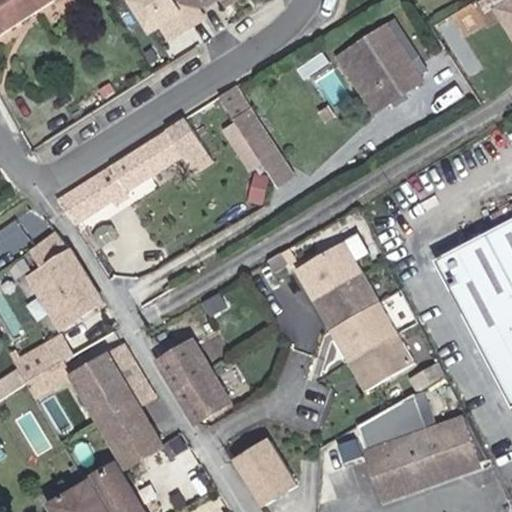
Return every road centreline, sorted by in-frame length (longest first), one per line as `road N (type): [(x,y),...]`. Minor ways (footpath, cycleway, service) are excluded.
road 1 (residential): [(251,511),(38,186)]
road 2 (residential): [(315,0),(277,40),(38,186)]
